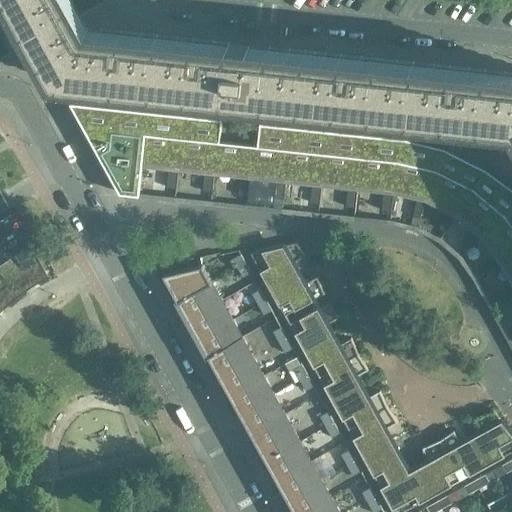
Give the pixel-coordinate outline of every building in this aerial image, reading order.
[(14,0),(24,19),(37,40),(44,54),(52,69),(121,193),(140,195),(142,169),(146,133),(182,137),(218,140),(254,144),(289,148),(325,152),(361,155),(397,159),(437,168),(474,187),(505,214),(511,222),(511,77),(88,32),(85,32),(79,21),(67,0),(14,0)] [(178,172),(182,137),(146,133),(142,169),(169,171),(168,187),(177,188),(178,172)] [(214,176),(218,140),(182,137),(178,172),(205,175),(203,191),(212,192),(214,176)] [(248,195),(250,180),(254,144),(218,140),(214,176),(241,179),(239,194),(248,195)] [(284,199),(286,184),(289,148),(254,144),(250,180),(277,183),(275,198),(284,199)] [(321,187),(325,152),(289,148),(286,184),(312,186),(311,202),(320,203),(321,187)] [(357,191),(361,155),(325,152),(321,187),(348,190),(347,206),(356,207),(357,191)] [(391,210),(393,195),(397,159),(361,155),(357,191),(384,194),(383,209),(391,210)] [(420,217),(425,202),(437,168),(397,159),(393,195),(417,200),(414,215),(420,217)] [(454,217),(474,187),(437,168),(425,202),(447,213),(440,227),(446,230),(454,217)] [(479,238),(505,214),(474,187),(454,217),(473,233),(463,244),(468,248),(479,238)] [(45,272),(28,242),(35,238),(19,209),(12,212),(11,213),(0,219),(0,237),(29,282),(45,272)] [(511,256),(511,222),(505,214),(479,238),(493,258),(481,267),(485,272),(498,264),(511,256)] [(29,282),(0,237),(0,275),(13,293),(29,282)] [(299,273),(293,262),(306,255),(297,242),(251,253),(271,288),(299,273)] [(252,272),(241,254),(230,260),(235,268),(238,266),(243,277),(252,272)] [(511,256),(498,264),(511,288),(498,296),(502,303),(511,297),(511,256)] [(177,300),(212,281),(203,264),(164,273),(178,299),(177,299),(177,300)] [(333,334),(327,324),(340,317),(329,301),(291,322),(287,315),(325,293),(318,276),(305,283),(299,273),(271,288),(305,350),(333,334)] [(0,304),(13,293),(0,275),(0,304)] [(188,319),(223,300),(212,281),(177,300),(178,301),(179,300),(189,318),(187,318),(188,319)] [(273,310),(261,289),(252,293),(264,315),(273,310)] [(198,338),(233,318),(223,300),(188,319),(188,320),(189,319),(199,336),(198,337),(198,338)] [(209,357),(244,337),(233,318),(198,338),(199,339),(200,338),(210,355),(208,356),(209,357)] [(294,348),(282,326),(274,331),(285,352),(294,348)] [(319,376),(360,353),(352,338),(339,345),(333,334),(305,350),(319,376)] [(219,376),(254,356),(244,337),(209,357),(210,357),(220,374),(219,375),(219,376)] [(362,387),(356,376),(369,369),(360,353),(319,376),(334,402),(362,387)] [(230,394),(265,375),(254,356),(219,376),(220,376),(221,376),(230,393),(229,394),(230,394)] [(314,386),(303,364),(294,369),(306,390),(314,386)] [(240,413),(275,394),(265,375),(230,394),(230,395),(231,395),(241,412),(240,413)] [(349,428),(389,406),(381,390),(368,397),(362,387),(334,402),(349,428)] [(286,414),(275,394),(240,413),(241,414),(242,413),(251,431),(250,431),(251,433),(252,432),(286,414)] [(392,441),(386,429),(398,422),(389,406),(349,428),(364,457),(386,444),(392,441)] [(511,451),(511,432),(494,410),(475,418),(482,431),(472,437),(475,443),(488,465),(511,451)] [(341,433),(329,411),(321,416),(332,437),(341,433)] [(311,459),(286,414),(252,432),(262,450),(261,450),(262,453),(263,452),(266,457),(265,458),(266,460),(267,460),(277,477),(276,478),(311,459)] [(403,446),(419,437),(414,427),(397,436),(403,446)] [(488,465),(475,443),(472,437),(461,443),(454,430),(439,439),(461,480),(488,465)] [(461,480),(439,439),(423,447),(430,460),(419,466),(435,494),(461,480)] [(392,441),(386,444),(364,457),(381,487),(409,471),(392,441)] [(362,471),(350,449),(342,454),(353,475),(362,471)] [(507,473),(511,469),(511,458),(502,464),(507,473)] [(287,497),(322,478),(311,459),(276,478),(277,479),(278,478),(287,496),(286,496),(287,497)] [(419,466),(409,471),(381,487),(394,511),(403,511),(435,494),(419,466)] [(469,494),(490,482),(486,474),(464,485),(469,494)] [(304,511),(332,497),(322,478),(287,497),(287,498),(288,497),(296,511),(304,511)] [(376,511),(383,508),(371,487),(362,491),(373,511),(376,511)] [(429,511),(435,511),(453,502),(448,494),(427,506),(429,511)] [(340,511),(332,497),(304,511),(340,511)] [(511,511),(511,502),(495,511),(511,511)]
